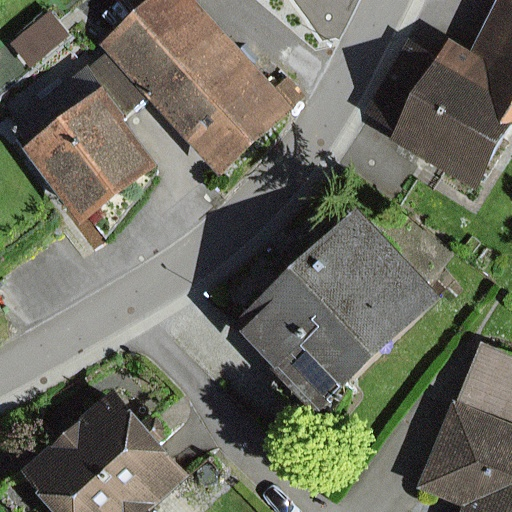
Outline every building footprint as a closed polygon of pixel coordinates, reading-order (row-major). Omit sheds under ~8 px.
[(197,0),(123,0),(104,17),(117,31),(100,45),(108,54),(88,73),(102,89),(24,148),(82,225),(160,166),(126,120),(149,100),(221,180),(297,112),(294,109),(306,98),(289,77),(276,89),(197,0)] [(511,0),(498,0),(473,50),(448,38),(394,143),(481,187),(511,124),(511,0)] [(358,209),(235,327),(320,415),(443,297),(358,209)] [(511,511),(511,355),(480,343),(421,489),(466,506),(463,511),(511,511)] [(54,511),(153,511),(192,478),(115,393),(22,476),(54,511)]
